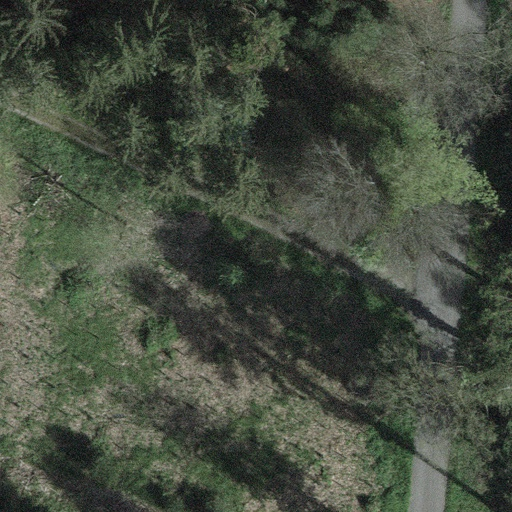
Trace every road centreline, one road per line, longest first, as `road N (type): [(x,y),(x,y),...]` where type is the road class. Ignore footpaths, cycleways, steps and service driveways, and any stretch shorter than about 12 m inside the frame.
road 1 (unclassified): [(427,511),(469,0)]
road 2 (track): [(443,309),(0,101)]
